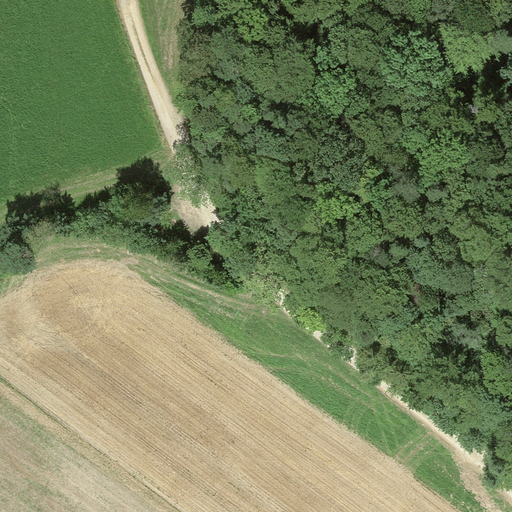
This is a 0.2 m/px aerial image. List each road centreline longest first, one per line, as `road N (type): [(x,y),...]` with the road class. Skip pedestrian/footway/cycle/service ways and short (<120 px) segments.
road 1 (track): [(175,131),(192,185),(283,297),(511,479)]
road 2 (track): [(126,0),(175,131)]
road 3 (track): [(214,0),(175,131)]
